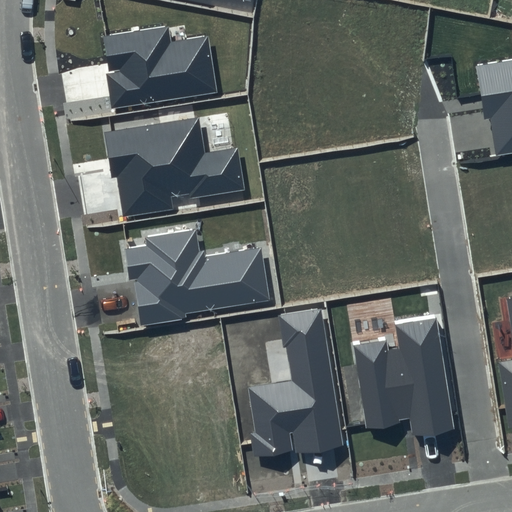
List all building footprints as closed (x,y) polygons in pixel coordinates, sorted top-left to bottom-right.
[(167,26),(102,37),(113,107),(217,92),(207,36),(170,42),(167,26)] [(511,60),(479,66),(493,155),(511,152),(511,60)] [(197,117),(108,132),(122,215),(246,194),(238,148),(203,154),(197,117)] [(146,246),(128,249),(140,324),(271,303),(261,248),(200,257),(195,229),(145,237),(146,246)] [(511,298),(508,299),(511,326),(511,359),(499,362),(509,429),(511,428),(511,298)] [(321,308),(279,315),(290,381),(247,388),(258,461),(343,447),(321,308)] [(396,339),(354,345),(366,429),(411,422),(413,435),(454,429),(435,315),(394,322),(396,339)]
